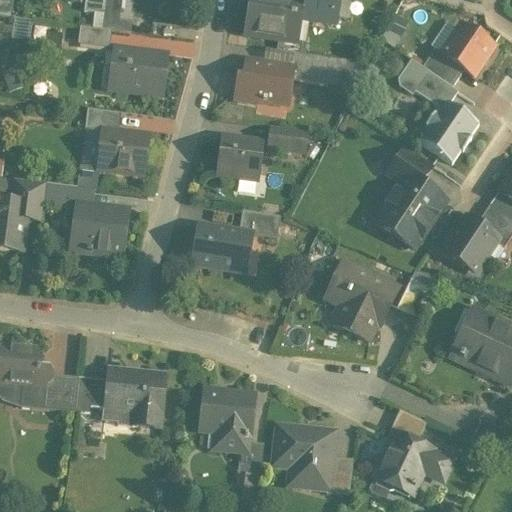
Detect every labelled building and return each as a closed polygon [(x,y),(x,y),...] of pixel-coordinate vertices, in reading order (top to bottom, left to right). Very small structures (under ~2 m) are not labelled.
[(11,0),(0,0),(0,18),(9,20),(11,0)] [(85,0),(83,14),(102,17),(104,0),(85,0)] [(122,0),(104,0),(102,17),(100,32),(112,33),(129,36),(133,5),(122,3),(122,0)] [(299,4),(273,0),(250,0),(245,36),(278,41),(293,44),(296,23),(296,22),(299,4)] [(304,0),(304,5),(301,23),(336,28),(340,0),(304,0)] [(408,24),(394,16),(385,34),(399,41),(408,24)] [(296,23),(293,44),(304,46),(307,25),(296,23)] [(100,32),(80,29),(78,47),(109,51),(112,33),(100,32)] [(442,56),(442,57),(464,72),(473,78),(492,50),(461,29),(442,56)] [(304,46),(293,44),(278,41),(276,53),(304,57),(305,46),(304,46)] [(262,70),(291,75),(292,69),(294,56),(276,53),(265,51),(263,65),(262,70)] [(442,56),(435,51),(422,70),(428,74),(452,91),(464,72),(442,57),(442,56)] [(167,59),(114,52),(112,68),(119,69),(115,93),(162,99),(167,59)] [(304,57),(294,56),(292,69),(293,70),(291,82),(327,88),(328,82),(331,62),(304,57)] [(291,75),(262,70),(263,65),(246,62),(243,85),(238,84),(235,104),(256,107),(257,102),(287,107),(291,82),(293,70),(292,69),(291,75)] [(355,65),(331,62),(328,82),(348,85),(349,78),(354,74),(355,65)] [(412,98),(414,94),(428,74),(422,70),(411,64),(398,81),(399,89),(412,98)] [(452,91),(428,74),(414,94),(439,111),(443,104),(448,108),(457,95),(452,91)] [(439,111),(434,118),(434,117),(425,130),(427,132),(418,145),(451,168),(460,154),(462,155),(471,142),(469,141),(478,128),(448,108),(443,104),(439,111)] [(120,115),(86,111),(84,132),(104,135),(104,134),(117,136),(120,115)] [(303,134),(271,130),(268,154),(299,158),(303,134)] [(117,136),(104,134),(104,135),(99,172),(141,177),(145,139),(117,136)] [(263,147),(222,141),(217,179),(240,182),(240,181),(258,183),(263,147)] [(432,169),(405,151),(392,171),(404,179),(405,178),(419,188),(432,169)] [(511,174),(498,195),(511,204),(511,174)] [(404,179),(374,225),(413,252),(445,205),(419,188),(405,178),(404,179)] [(46,186),(22,183),(19,206),(17,221),(25,222),(41,224),(43,207),(46,186)] [(92,192),(46,186),(43,207),(77,212),(77,210),(89,212),(92,192)] [(511,204),(498,195),(489,208),(511,223),(511,204)] [(19,206),(0,203),(0,252),(21,255),(25,222),(17,221),(19,206)] [(511,223),(489,208),(476,228),(497,242),(495,246),(503,252),(511,238),(511,223)] [(89,212),(77,210),(77,212),(75,227),(80,228),(76,253),(85,255),(85,257),(90,258),(90,255),(119,259),(124,223),(112,222),(113,218),(109,214),(89,212)] [(280,220),(242,213),(238,235),(253,237),(253,238),(276,242),(280,220)] [(466,221),(443,254),(467,271),(480,273),(487,263),(486,258),(495,246),(497,242),(476,228),(466,221)] [(238,235),(199,228),(192,268),(238,275),(241,257),(247,258),(250,239),(253,239),(253,238),(253,237),(238,235)] [(397,293),(343,266),(330,294),(344,301),(332,327),(367,345),(376,327),(380,329),(397,293)] [(432,294),(410,283),(396,312),(418,323),(432,294)] [(511,368),(511,334),(474,317),(454,360),(505,383),(511,368)] [(37,350),(3,347),(0,348),(0,387),(6,388),(6,382),(22,384),(19,410),(49,413),(53,377),(49,371),(37,370),(37,364),(40,362),(41,355),(37,350)] [(144,378),(110,374),(110,373),(108,373),(107,383),(104,410),(139,414),(138,428),(159,430),(164,379),(144,377),(144,378)] [(78,380),(53,377),(49,413),(74,416),(74,414),(78,380)] [(107,383),(78,380),(74,414),(90,415),(90,408),(104,410),(107,383)] [(251,400),(204,395),(200,433),(226,436),(224,453),(239,455),(246,455),(247,446),(251,400)] [(426,426),(399,413),(390,433),(392,441),(414,451),(417,445),(426,426)] [(509,437),(481,424),(470,447),(498,460),(509,437)] [(333,436),(277,430),(273,468),(301,471),(299,489),(326,492),(327,492),(330,463),(333,436)] [(392,441),(389,448),(390,451),(387,459),(386,458),(375,482),(392,489),(393,487),(407,493),(414,491),(422,474),(441,483),(450,464),(431,455),(432,452),(417,445),(414,451),(392,441)] [(263,447),(247,446),(246,455),(239,455),(237,476),(259,479),(263,447)] [(352,466),(330,463),(327,492),(326,492),(325,496),(348,498),(352,466)]
